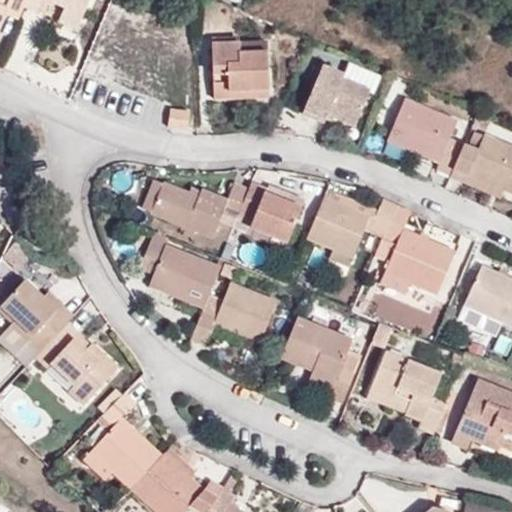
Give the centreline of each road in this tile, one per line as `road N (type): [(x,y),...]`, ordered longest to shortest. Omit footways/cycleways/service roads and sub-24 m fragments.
road 1 (residential): [(77,251),(158,362),(383,469),(511,495)]
road 2 (residential): [(90,129),(113,140),(301,156),(511,226)]
road 3 (residential): [(90,129),(77,251)]
